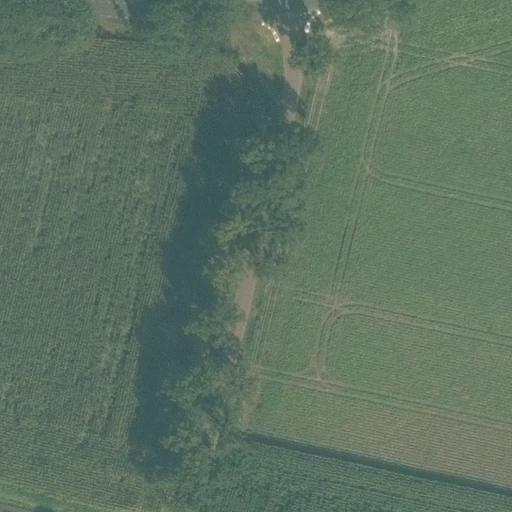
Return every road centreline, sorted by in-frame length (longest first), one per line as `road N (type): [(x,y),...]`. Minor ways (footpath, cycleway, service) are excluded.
road 1 (residential): [(194,511),(294,87),(287,7)]
road 2 (unclassified): [(0,2),(182,16),(287,7)]
